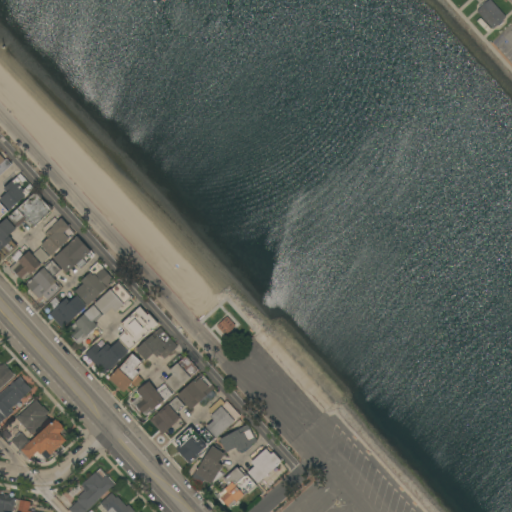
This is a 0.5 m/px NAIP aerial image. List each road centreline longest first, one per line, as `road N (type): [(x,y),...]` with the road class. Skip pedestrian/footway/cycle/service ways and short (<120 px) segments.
road 1 (residential): [(0,110),(216,353),(325,461)]
road 2 (residential): [(0,142),(302,475)]
road 3 (tertiary): [(110,426),(0,308)]
road 4 (residential): [(0,471),(47,478),(110,426)]
